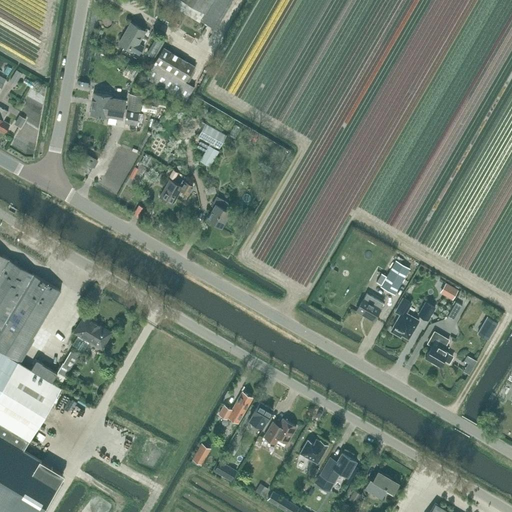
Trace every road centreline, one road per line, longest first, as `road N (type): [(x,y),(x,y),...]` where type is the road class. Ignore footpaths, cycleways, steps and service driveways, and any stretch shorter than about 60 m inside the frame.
road 1 (unclassified): [(511,511),(0,213)]
road 2 (unclassified): [(511,453),(47,183)]
road 3 (unclassified): [(47,183),(82,0)]
